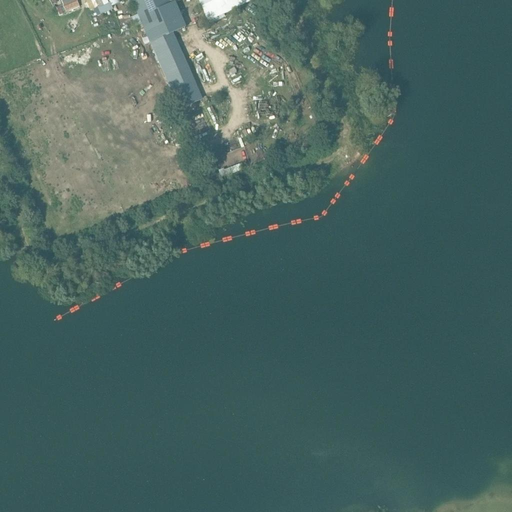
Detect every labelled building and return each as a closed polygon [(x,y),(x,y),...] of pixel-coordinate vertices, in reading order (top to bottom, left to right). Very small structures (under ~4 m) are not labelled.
[(17,0),(0,6),(0,12),(1,14),(26,5),(24,0),(17,0)] [(60,0),(65,9),(66,12),(79,6),(76,0),(60,0)] [(120,0),(85,0),(90,11),(94,9),(97,17),(112,11),(110,7),(122,2),(120,0)] [(131,0),(138,14),(142,23),(151,44),(168,36),(185,29),(174,4),(182,0),(131,0)] [(207,20),(249,0),(199,0),(199,3),(207,20)] [(138,14),(131,16),(136,26),(142,23),(138,14)] [(235,139),(212,147),(214,153),(225,149),(232,146),(237,145),(235,139)]
